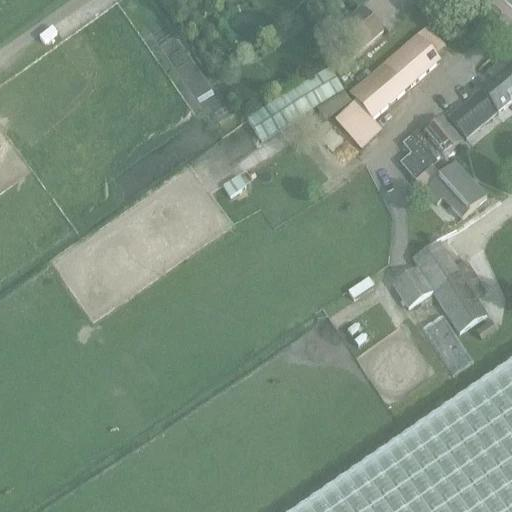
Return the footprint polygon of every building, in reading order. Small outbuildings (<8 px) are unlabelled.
[(362,13),(326,45),(346,69),(383,37),(362,13)] [(349,99),(356,107),(338,122),(364,152),(381,138),(370,125),(405,96),(439,68),(417,41),(349,99)] [(511,64),(507,59),(485,78),(492,86),(448,122),(466,144),(511,105),(511,64)] [(328,74),(247,125),(261,147),(315,113),(323,126),(350,109),(328,74)] [(437,209),(443,203),(462,224),(486,202),(455,168),(442,180),(433,171),(462,144),(441,121),(424,137),(420,132),(402,148),(410,157),(400,167),(416,185),(415,186),(437,209)] [(476,299),(487,292),(467,261),(456,269),(440,243),(414,260),(419,269),(394,286),(410,311),(435,295),(461,336),(489,318),(476,299)] [(373,290),(368,282),(348,295),(353,303),(373,290)] [(431,299),(411,313),(416,321),(437,308),(431,299)] [(453,380),(472,366),(443,319),(422,333),(453,380)] [(491,326),(476,336),(481,343),(496,334),(491,326)] [(511,511),(511,367),(301,511),(511,511)]
